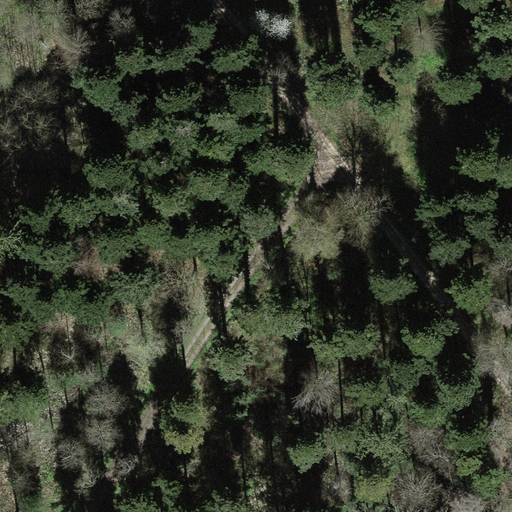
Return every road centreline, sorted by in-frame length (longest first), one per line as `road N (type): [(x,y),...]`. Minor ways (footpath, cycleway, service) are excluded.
road 1 (track): [(511,386),(211,0)]
road 2 (track): [(85,511),(336,156)]
